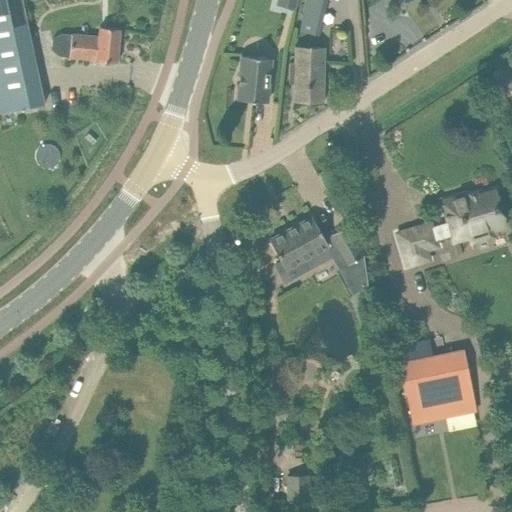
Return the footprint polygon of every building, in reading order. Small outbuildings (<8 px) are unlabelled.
[(0,0),(0,112),(43,103),(21,0),(0,0)] [(297,0),(276,0),(276,3),(295,8),(297,0)] [(307,0),(300,31),(320,36),(329,0),(307,0)] [(52,39),(51,49),(59,56),(69,57),(96,60),(116,62),(118,44),(120,29),(99,27),(98,36),(72,34),(71,35),(60,34),(52,39)] [(289,62),(289,64),(288,84),(294,84),(294,101),(322,101),(323,47),(295,46),(294,62),(289,62)] [(271,58),(242,55),(237,99),(266,102),(271,58)] [(503,95),(511,90),(511,62),(492,71),(503,95)] [(430,223),(396,233),(406,266),(431,258),(429,251),(441,247),(438,239),(449,236),(452,244),(468,240),(469,245),(495,238),(493,232),(507,228),(495,189),(479,194),(478,190),(441,201),(447,221),(431,226),(430,223)] [(312,216),(269,239),(281,261),(274,265),(279,273),(286,269),(291,278),(308,269),(303,260),(328,246),(312,216)] [(348,225),(331,234),(348,266),(358,260),(357,258),(364,254),(348,225)] [(400,362),(408,402),(412,423),(476,410),(463,350),(400,362)]
